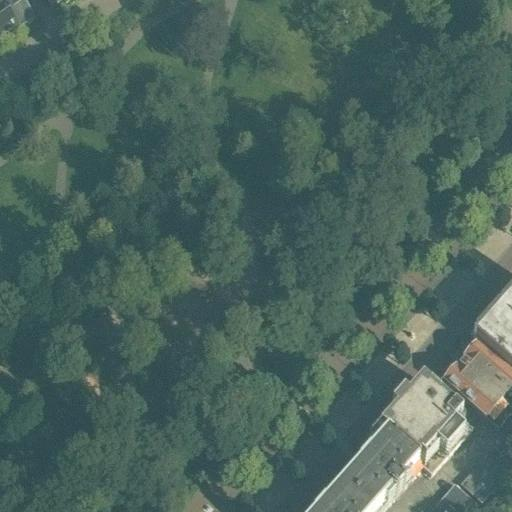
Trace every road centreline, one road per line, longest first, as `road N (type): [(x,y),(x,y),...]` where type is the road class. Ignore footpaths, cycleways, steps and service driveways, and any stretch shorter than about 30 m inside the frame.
road 1 (residential): [(511,193),(227,511)]
road 2 (residential): [(291,511),(511,263)]
